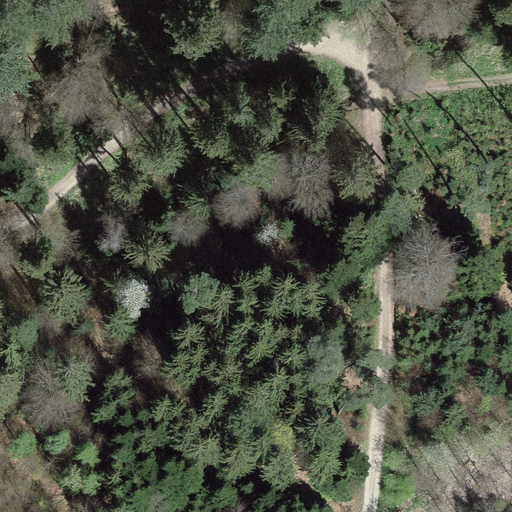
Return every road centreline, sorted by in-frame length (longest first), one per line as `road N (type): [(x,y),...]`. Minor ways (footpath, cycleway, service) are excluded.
road 1 (track): [(365,0),(371,511)]
road 2 (track): [(369,0),(290,31),(160,105),(0,229)]
road 3 (track): [(511,74),(411,78),(364,70)]
